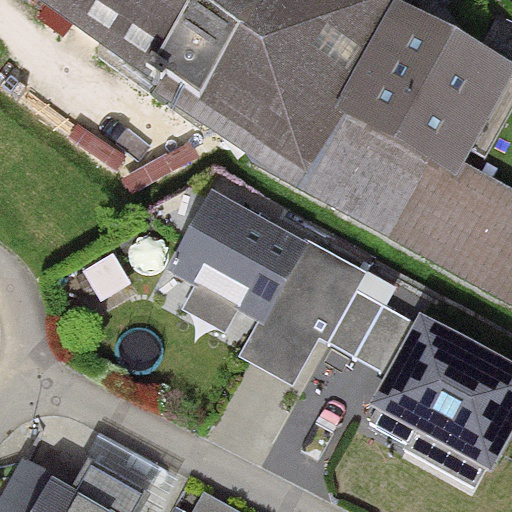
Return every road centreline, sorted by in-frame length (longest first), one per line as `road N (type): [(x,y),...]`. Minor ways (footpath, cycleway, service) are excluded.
road 1 (residential): [(28,383),(279,511)]
road 2 (residential): [(0,266),(23,285),(28,383)]
